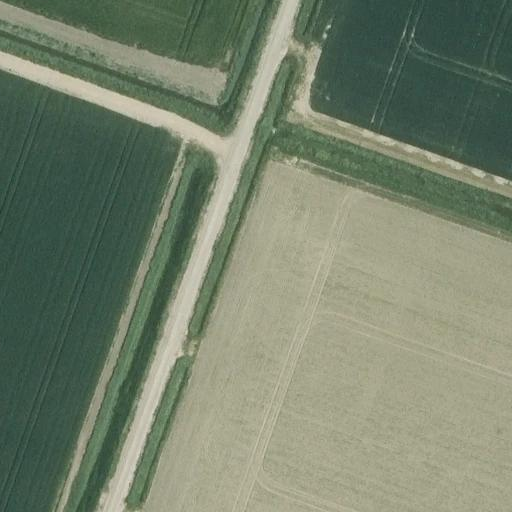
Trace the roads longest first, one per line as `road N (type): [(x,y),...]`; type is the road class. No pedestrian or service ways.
road 1 (unclassified): [(108,511),(288,0)]
road 2 (track): [(235,151),(0,61)]
